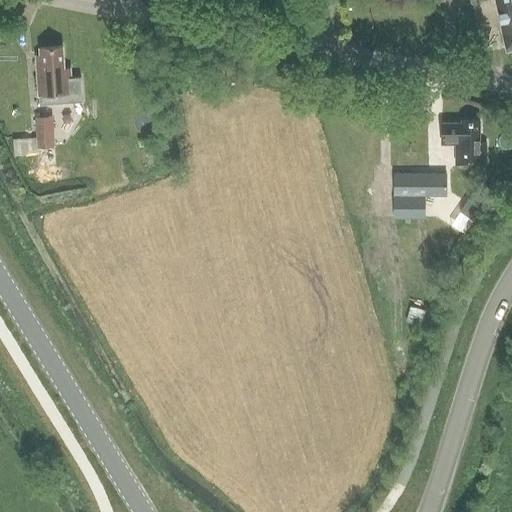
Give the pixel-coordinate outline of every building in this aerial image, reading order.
[(511,0),(495,0),(507,50),(511,49),(511,0)] [(41,55),(36,56),(40,105),(83,102),(81,78),(71,78),(70,68),(64,69),(63,46),(40,48),(41,55)] [(39,147),(55,145),(52,116),(36,117),(39,147)] [(487,164),(487,142),(480,142),(480,120),(462,120),(462,123),(442,123),(442,144),(456,144),(456,164),(487,164)] [(395,195),(395,219),(426,219),(426,195),(447,195),(447,173),(395,173),(395,195)] [(469,195),(454,223),(470,231),(484,203),(469,195)]
